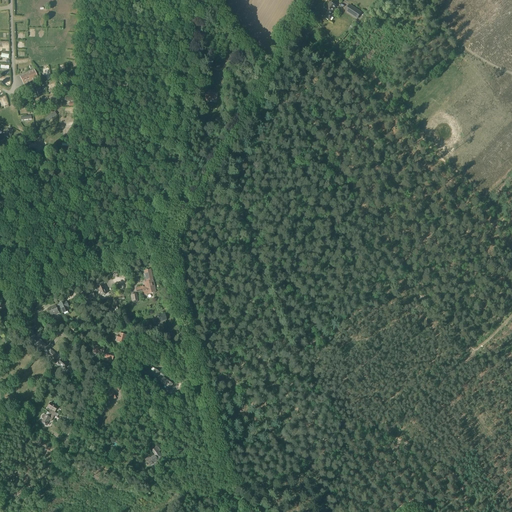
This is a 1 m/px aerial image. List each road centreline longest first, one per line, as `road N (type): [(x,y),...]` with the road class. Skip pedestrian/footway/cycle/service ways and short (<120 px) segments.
road 1 (track): [(511,237),(300,20)]
road 2 (track): [(313,378),(328,349),(372,339),(407,313),(429,321),(435,356),(399,389),(332,407)]
road 3 (unclassified): [(235,511),(165,239)]
road 4 (unclassified): [(165,239),(312,0)]
road 5 (track): [(291,360),(409,271),(471,355)]
road 6 (unclassified): [(165,239),(196,0)]
road 7 (track): [(285,350),(222,378),(231,401),(288,440),(308,475)]
road 8 (unclassified): [(0,307),(165,239)]
road 9 (track): [(68,443),(77,458),(182,497),(229,491)]
road 10 (track): [(511,314),(386,433)]
road 11 (track): [(429,0),(462,47),(400,99),(398,115)]
road 12 (track): [(350,425),(324,443),(323,460),(308,475),(229,491)]
road 13 (track): [(422,317),(323,391)]
